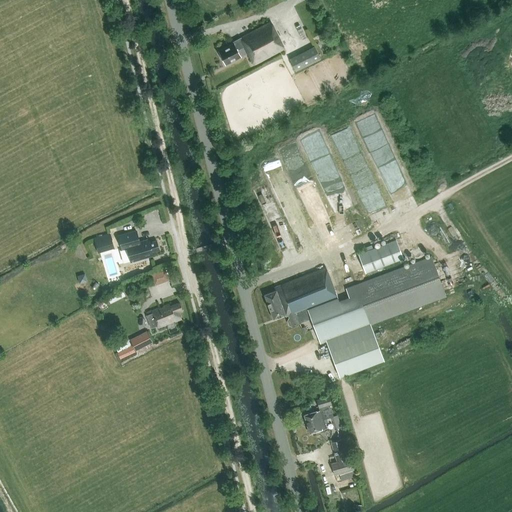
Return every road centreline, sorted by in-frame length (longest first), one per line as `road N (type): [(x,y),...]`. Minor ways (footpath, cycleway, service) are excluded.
road 1 (tertiary): [(298,511),(169,0)]
road 2 (track): [(254,511),(126,0)]
